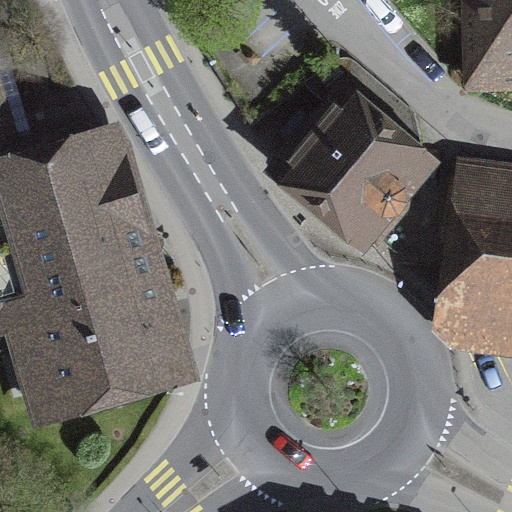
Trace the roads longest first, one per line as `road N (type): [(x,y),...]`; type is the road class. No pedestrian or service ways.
road 1 (primary): [(105,0),(279,295)]
road 2 (primary): [(419,448),(435,416),(439,380),(431,345),(411,315),(383,293),(349,282),(279,295)]
road 3 (residential): [(341,0),(436,105),(475,133),(511,146)]
road 4 (primary): [(279,295),(251,320),(233,353),(228,390),(236,427),(256,458)]
road 5 (primary): [(256,458),(286,480),(321,490),(358,488),(392,473),(419,448)]
